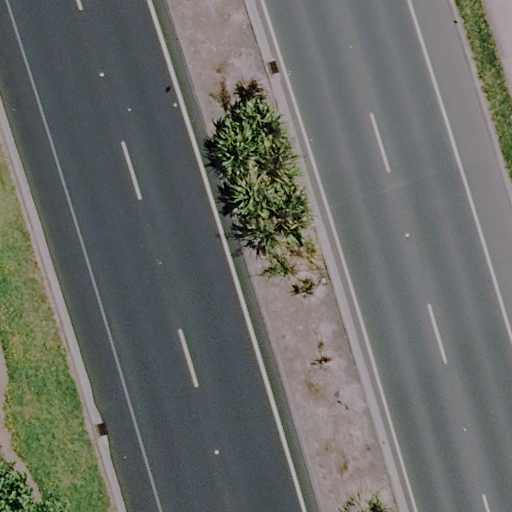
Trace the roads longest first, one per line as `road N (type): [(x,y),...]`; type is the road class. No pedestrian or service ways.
road 1 (primary): [(332,0),(490,511)]
road 2 (primary): [(228,511),(71,0)]
